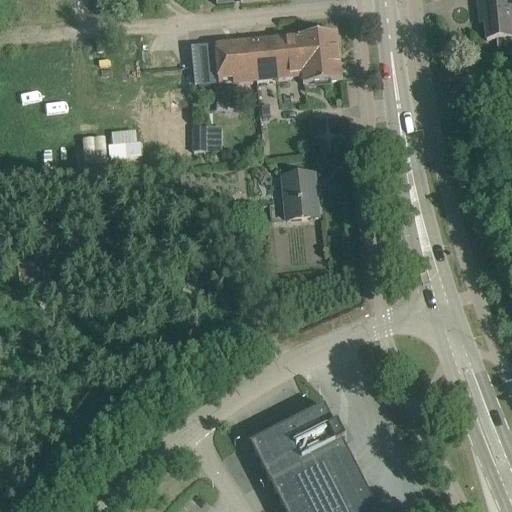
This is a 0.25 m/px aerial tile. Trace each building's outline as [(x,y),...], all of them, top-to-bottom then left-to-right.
[(511,0),(501,0),(502,1),(478,3),(479,18),(484,17),(486,42),(511,39),(511,0)] [(215,49),(199,50),(202,91),(219,89),(257,84),(255,64),(301,59),(301,61),(320,58),(321,64),(340,62),(337,35),(215,47),(215,49)] [(342,83),(340,62),(321,64),(320,58),(301,61),(301,59),(255,64),(257,84),(303,79),(304,87),(342,83)] [(270,118),(269,105),(260,106),(262,119),(270,118)] [(209,154),(208,132),(194,132),(195,155),(209,154)] [(82,140),(83,166),(105,165),(105,139),(82,140)] [(134,179),(136,202),(182,197),(178,174),(134,179)] [(283,180),(286,212),(287,224),(319,221),(314,177),(283,180)] [(50,218),(36,227),(50,250),(65,242),(50,218)] [(325,410),(250,448),(282,511),(376,511),(343,445),(346,444),(338,428),(335,429),(325,410)]
